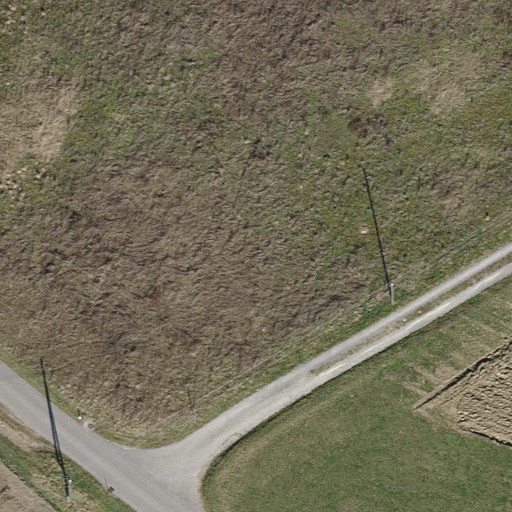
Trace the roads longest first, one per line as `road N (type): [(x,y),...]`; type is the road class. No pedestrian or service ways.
road 1 (track): [(137,493),(511,260)]
road 2 (unclassified): [(170,511),(0,379)]
